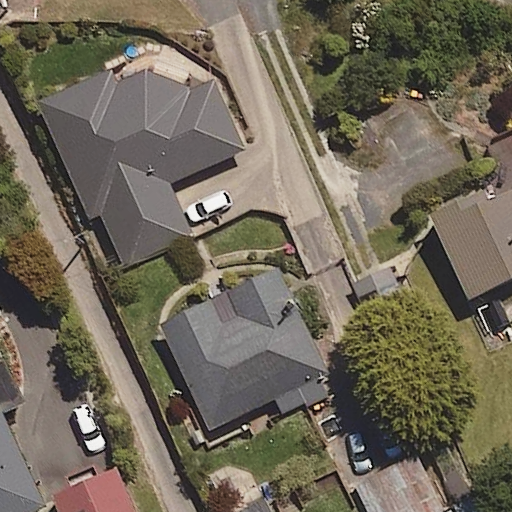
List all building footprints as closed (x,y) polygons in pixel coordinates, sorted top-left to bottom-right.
[(116,68),(39,99),(109,276),(200,240),(178,185),(253,155),(222,76),(186,90),(175,61),(122,82),(116,68)] [(511,280),(511,140),(490,150),(505,182),(435,213),(472,298),(511,280)] [(336,390),(281,271),(165,324),(213,429),(277,399),(284,414),(336,390)] [(28,403),(10,364),(0,368),(0,511),(34,511),(47,506),(4,415),(28,403)] [(137,511),(118,468),(58,494),(66,511),(137,511)]
